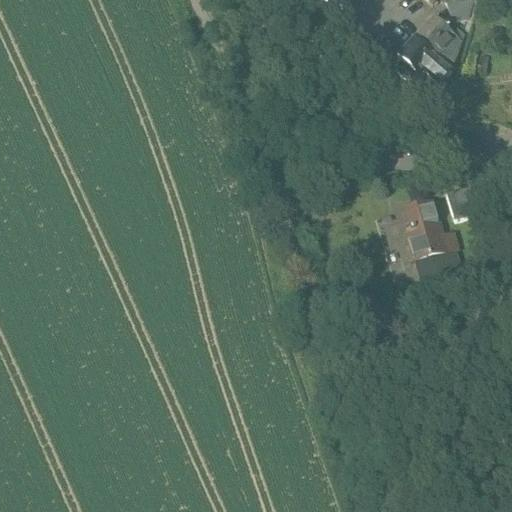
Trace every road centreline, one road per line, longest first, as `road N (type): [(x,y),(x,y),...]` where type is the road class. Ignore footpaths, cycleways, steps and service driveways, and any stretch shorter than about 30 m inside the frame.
road 1 (track): [(243,72),(387,511)]
road 2 (residential): [(505,146),(403,157),(309,136),(243,72),(207,0)]
road 3 (residential): [(505,146),(470,115),(402,85),(378,56),(378,44)]
